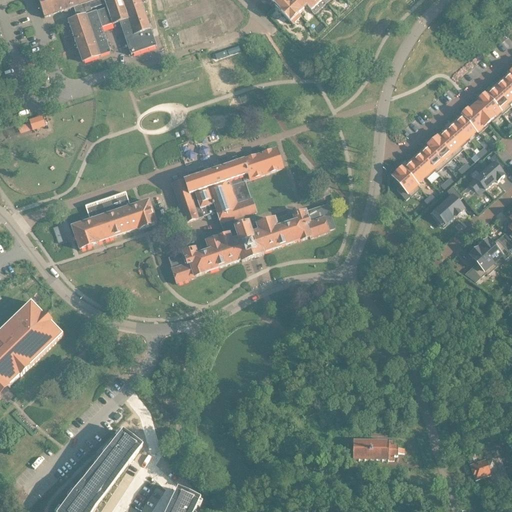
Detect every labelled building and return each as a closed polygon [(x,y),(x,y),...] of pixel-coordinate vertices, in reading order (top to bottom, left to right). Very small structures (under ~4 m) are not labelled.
[(119,23),(130,56),(156,47),(140,1),(141,0),(37,0),(44,19),(73,9),(75,17),(91,12),(90,10),(104,6),(101,0),(102,0),(106,9),(96,13),(95,12),(85,16),(85,15),(67,22),(82,64),(99,57),(109,54),(100,29),(111,25),(111,26),(119,23)] [(268,0),(269,1),(268,1),(273,6),(273,7),(290,25),(291,23),(292,24),(299,18),(297,16),(306,8),(310,12),(323,0),(268,0)] [(511,76),(509,74),(510,75),(506,78),(505,78),(501,81),(511,93),(511,76)] [(498,86),(493,90),(510,109),(511,108),(509,107),(511,103),(511,93),(501,81),(497,85),(498,86)] [(484,96),(502,116),(510,109),(493,90),(485,97),(484,96)] [(491,124),(500,116),(501,117),(502,116),(484,96),(478,101),(479,102),(475,106),(491,124)] [(467,112),(467,111),(461,116),(476,133),(478,136),(488,127),(472,109),(467,112)] [(461,117),(462,117),(454,125),(469,142),(468,140),(476,133),(461,116),(461,117)] [(40,117),(29,121),(32,131),(44,127),(40,117)] [(463,151),(461,149),(469,142),(454,125),(445,132),(462,151),(463,151)] [(437,140),(454,159),(462,151),(445,132),(444,132),(440,135),(441,136),(437,140)] [(427,147),(445,167),(454,159),(437,140),(436,140),(435,139),(431,142),(431,143),(427,147)] [(423,152),(422,151),(419,155),(436,175),(445,167),(427,147),(426,147),(427,148),(423,152)] [(334,230),(326,206),(319,209),(319,208),(293,217),(293,218),(289,220),(288,216),(274,221),(273,221),(257,227),(256,225),(255,225),(252,216),(255,215),(244,183),(281,171),(275,152),(237,164),(235,158),(216,164),(219,171),(205,175),(202,169),(187,175),(189,181),(172,187),(184,224),(202,218),(211,215),(211,213),(214,211),(220,227),(223,234),(233,231),(234,235),(228,237),(228,236),(205,244),(206,247),(193,252),(193,251),(167,260),(176,286),(195,279),(194,278),(204,275),(204,274),(239,263),(239,264),(281,250),(281,248),(309,239),(309,240),(328,234),(327,233),(334,230)] [(411,163),(426,180),(434,173),(436,175),(419,155),(411,163)] [(493,164),(497,169),(473,190),(479,198),(485,192),(488,195),(499,186),(500,188),(509,181),(507,179),(504,176),(509,172),(499,160),(493,164)] [(402,170),(402,171),(415,186),(416,186),(424,179),(426,181),(426,180),(411,163),(402,170)] [(416,186),(415,186),(402,171),(402,170),(401,170),(400,170),(395,174),(396,175),(392,179),(410,199),(420,191),(416,186)] [(443,229),(463,211),(456,204),(461,200),(451,188),(446,193),(450,198),(430,215),(443,229)] [(79,251),(98,245),(98,244),(136,231),(136,232),(155,225),(147,202),(136,206),(135,201),(128,204),(125,194),(84,208),(89,223),(71,229),(79,251)] [(478,248),(478,249),(496,269),(493,265),(501,258),(504,262),(510,256),(507,253),(510,250),(503,242),(500,244),(497,241),(491,246),(487,241),(486,242),(478,248)] [(472,271),(465,277),(474,284),(485,275),(486,277),(496,269),(478,249),(477,249),(469,256),(468,257),(476,265),(471,270),(472,271)] [(0,396),(12,386),(13,386),(12,385),(19,379),(62,337),(50,325),(52,323),(44,315),(42,316),(30,304),(0,332),(0,396)] [(139,446),(121,433),(113,445),(110,443),(106,449),(108,451),(75,495),(71,492),(55,511),(93,511),(95,510),(92,508),(125,464),(128,466),(141,449),(141,448),(139,446)] [(352,443),(352,462),(393,463),(393,458),(397,458),(397,448),(393,448),(393,443),(352,443)] [(485,463),(485,462),(469,467),(474,482),(490,477),(489,475),(490,474),(493,483),(509,477),(499,449),(483,454),(486,463),(485,463)] [(174,497),(167,511),(169,511),(194,511),(199,501),(180,492),(177,491),(174,497)]
